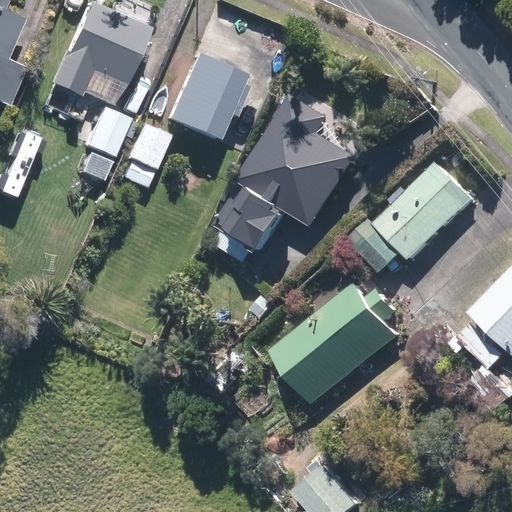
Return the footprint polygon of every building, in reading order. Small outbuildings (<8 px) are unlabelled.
[(157,26),(101,0),(86,0),(53,71),(122,103),(157,26)] [(247,66),(207,47),(176,111),(216,131),(217,131),(227,109),(239,109),(252,80),(243,75),(247,66)] [(378,130),(301,84),(248,174),(259,181),(236,220),(272,241),(296,202),(325,219),(378,130)] [(134,112),(105,101),(89,142),(92,143),(83,166),(106,175),(115,151),(119,153),(134,112)] [(170,126),(141,116),(129,153),(134,154),(128,175),(148,181),(154,161),(159,162),(170,126)] [(400,264),(476,191),(439,152),(399,190),(404,196),(371,227),(377,233),(365,244),(385,264),(393,256),(400,264)] [(511,270),(480,303),(511,333),(511,270)] [(316,392),(400,325),(358,273),(274,340),(316,392)] [(354,511),(362,506),(332,467),(297,494),(310,511),(354,511)]
